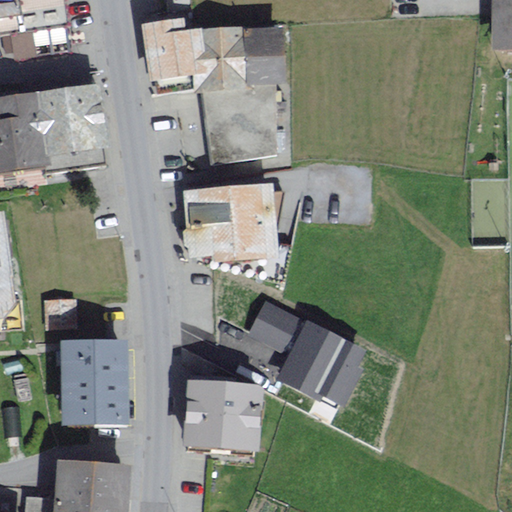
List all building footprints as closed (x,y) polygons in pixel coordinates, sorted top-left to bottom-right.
[(0,0),(0,22),(17,20),(14,0),(0,0)] [(68,25),(63,0),(14,0),(17,20),(19,33),(68,25)] [(511,0),(491,0),(491,19),(490,59),(511,57),(511,0)] [(158,28),(144,30),(149,89),(190,83),(193,98),(204,97),(274,91),(285,90),(284,79),(280,31),(185,37),(183,23),(158,28)] [(73,55),(68,25),(19,33),(10,34),(15,63),(73,55)] [(101,88),(32,99),(43,165),(112,153),(101,88)] [(274,91),(204,97),(212,168),(278,158),(274,91)] [(43,165),(32,99),(0,103),(0,181),(44,175),(43,165)] [(509,252),(508,184),(471,185),(473,253),(509,252)] [(271,265),(268,190),(181,194),(186,261),(271,265)] [(3,214),(0,214),(0,321),(14,320),(3,214)] [(509,257),(489,257),(490,289),(510,289),(509,257)] [(78,301),(43,303),(45,335),(67,334),(66,322),(77,316),(78,305),(78,301)] [(345,384),(363,345),(270,302),(257,328),(278,337),(275,343),(284,347),(288,337),(339,361),(331,378),(345,384)] [(123,352),(58,353),(58,358),(60,429),(125,427),(123,352)] [(262,394),(185,387),(179,454),(213,457),(256,461),(262,394)] [(125,511),(128,474),(54,469),(53,489),(52,502),(51,511),(125,511)] [(51,511),(52,502),(0,500),(0,511),(51,511)]
